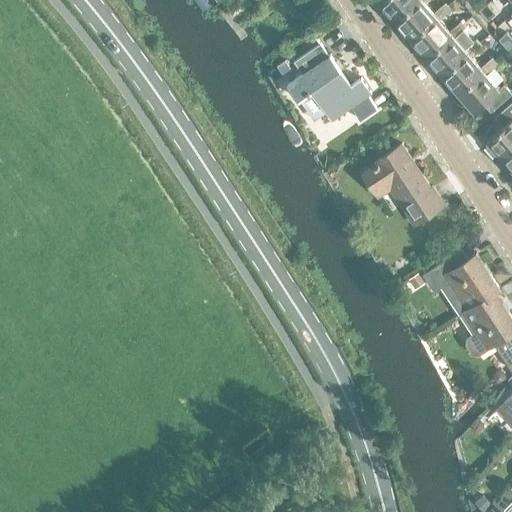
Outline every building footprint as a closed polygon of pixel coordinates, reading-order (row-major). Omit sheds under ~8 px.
[(380,0),(396,19),(418,0),(425,0),(380,0)] [(418,0),(396,19),(412,37),(438,15),(441,18),(451,8),(447,2),(436,12),(425,0),(418,0)] [(480,10),(488,19),(496,13),(487,3),(480,10)] [(412,37),(428,55),(453,32),(457,36),(464,29),(466,26),(462,21),(451,30),(441,18),(438,15),(412,37)] [(428,55),(443,73),(469,51),(472,55),(483,44),(478,38),(474,41),(464,29),(457,36),(453,32),(428,55)] [(500,39),(508,48),(511,45),(511,37),(507,32),(500,39)] [(304,72),(288,83),(299,98),(311,89),(322,104),(332,119),(352,105),(361,119),(378,107),(369,94),(372,91),(362,76),(343,89),(333,74),(342,68),(331,53),(330,54),(322,42),(295,60),(304,72)] [(443,73),(459,91),(485,69),(488,73),(498,62),(493,57),(482,66),(472,55),(469,51),(443,73)] [(285,59),(277,65),(283,73),(291,68),(285,59)] [(485,69),(459,91),(475,111),(484,103),(491,112),(511,93),(511,92),(505,84),(501,87),(488,73),(485,69)] [(488,139),(505,158),(511,151),(511,102),(496,117),(503,125),(488,139)] [(392,181),(419,221),(445,204),(433,185),(431,187),(401,142),(377,159),(379,161),(363,172),(376,192),(392,181)] [(447,282),(465,309),(466,311),(494,292),(501,288),(476,252),(467,258),(461,248),(423,273),(435,291),(447,282)] [(425,279),(419,271),(411,277),(417,285),(425,279)] [(466,311),(465,309),(460,312),(473,332),(468,336),(467,340),(477,355),(495,343),(511,367),(511,315),(508,309),(506,311),(494,292),(466,311)] [(511,392),(497,408),(511,422),(511,374),(508,379),(511,382),(511,392)] [(511,488),(511,487),(496,502),(504,509),(511,500),(511,488)] [(484,508),(492,501),(484,493),(477,501),(484,508)]
